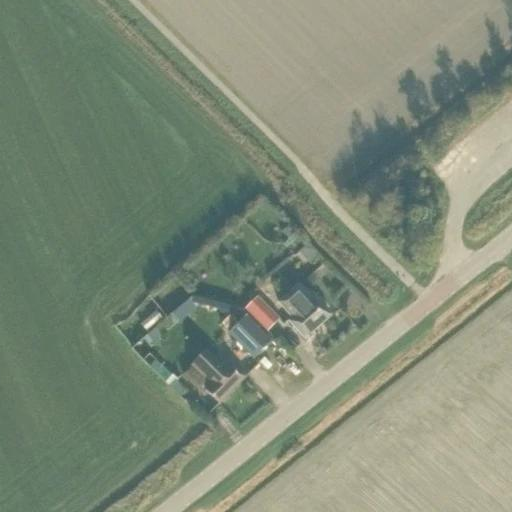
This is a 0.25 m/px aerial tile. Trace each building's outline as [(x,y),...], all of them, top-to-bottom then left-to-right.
[(316,269),(325,259),(310,246),(301,255),(316,269)] [(315,300),(314,301),(299,285),(276,304),(289,319),(288,321),(307,343),(315,336),(313,333),(330,317),(315,300)] [(279,320),(257,298),(245,310),(267,333),(279,320)] [(179,323),(188,315),(181,307),(172,315),(179,323)] [(246,317),(228,333),(253,360),(271,343),(246,317)] [(224,371),(206,354),(191,370),(210,387),(205,393),(219,407),(244,380),(229,366),(224,371)]
